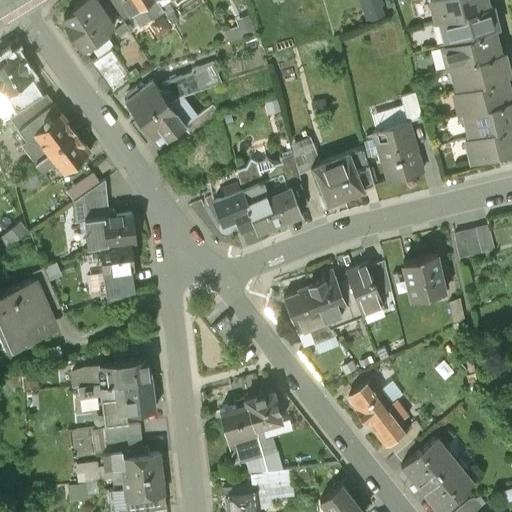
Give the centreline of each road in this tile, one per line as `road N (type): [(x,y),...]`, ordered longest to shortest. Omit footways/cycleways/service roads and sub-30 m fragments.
road 1 (residential): [(164,203),(199,511)]
road 2 (residential): [(218,279),(372,220),(511,187)]
road 3 (residential): [(218,279),(399,511)]
road 4 (residential): [(13,0),(164,203)]
